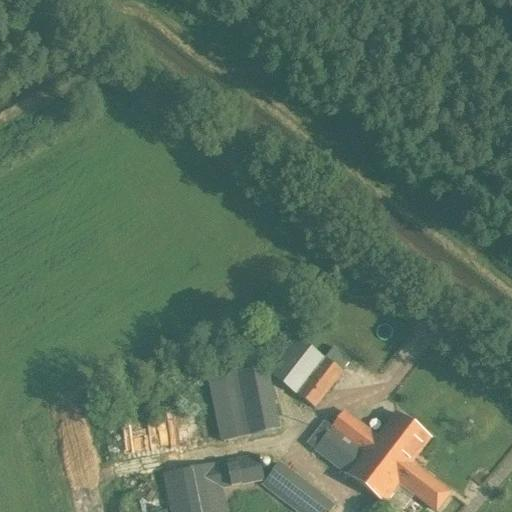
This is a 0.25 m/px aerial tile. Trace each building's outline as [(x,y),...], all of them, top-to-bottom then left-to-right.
[(315,408),(343,372),(297,337),(269,373),(315,408)] [(221,443),(279,431),(267,368),(208,380),(221,443)] [(378,437),(344,411),(332,428),(325,422),(308,444),(386,503),(391,497),(405,508),(415,495),(437,511),(451,493),(412,464),(430,440),(396,414),(378,437)] [(226,511),(222,490),(263,482),(258,455),(162,474),(169,511),(226,511)] [(279,463),(263,482),(260,486),(293,511),(330,511),(335,507),(279,463)]
